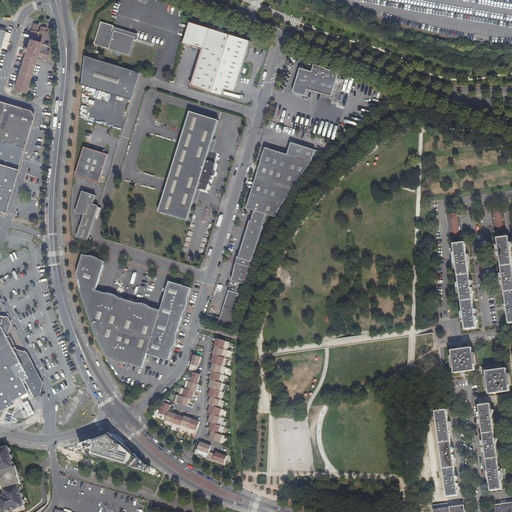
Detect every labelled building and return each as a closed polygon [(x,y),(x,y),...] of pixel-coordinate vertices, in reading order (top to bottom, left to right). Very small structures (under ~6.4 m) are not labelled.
[(115,31),(117,27),(104,23),(97,45),(133,56),(138,38),(115,31)] [(206,51),(194,87),(225,97),(227,91),(238,94),(254,44),(193,24),(187,45),(206,51)] [(19,53),(18,56),(24,58),(14,90),(25,93),(35,61),(40,62),(41,59),(47,61),(50,53),(43,51),(43,49),(47,49),(48,45),(44,44),(47,33),(45,32),(46,29),(42,28),(41,31),(39,31),(38,32),(38,33),(32,32),(29,42),(27,43),(25,50),(23,50),(21,53),(19,53)] [(143,74),(88,57),(85,86),(134,102),(143,74)] [(329,96),(337,73),(313,64),(311,72),(299,68),(291,92),(304,95),(305,89),(329,96)] [(0,213),(4,214),(33,118),(29,111),(0,102),(0,213)] [(209,160),(221,122),(193,113),(187,130),(182,145),(170,182),(160,213),(189,222),(202,183),(211,185),(214,177),(213,176),(214,173),(216,172),(218,163),(209,160)] [(251,221),(249,222),(263,226),(266,214),(275,217),(277,211),(318,151),(291,143),(287,155),(265,148),(246,208),(254,211),(251,221)] [(85,148),(76,176),(100,184),(109,156),(85,148)] [(89,242),(99,207),(93,205),(96,196),(82,193),(76,214),(84,216),(77,238),(89,242)] [(491,232),(505,230),(502,207),(488,208),(491,232)] [(447,238),(448,238),(461,236),(457,213),(444,215),(447,238)] [(236,263),(231,280),(237,282),(240,283),(245,285),(263,226),(249,222),(238,258),(237,257),(235,263),(236,263)] [(506,307),(508,324),(511,323),(511,269),(507,237),(496,238),(498,251),(501,277),(506,307)] [(463,243),(452,244),(464,330),(476,328),(474,315),(469,286),(465,258),(463,243)] [(143,367),(147,354),(147,353),(161,310),(151,307),(150,309),(139,305),(139,303),(117,296),(117,298),(106,295),(107,293),(96,290),(105,261),(94,257),(94,259),(88,257),(89,256),(83,254),(79,269),(80,284),(81,289),(94,324),(108,353),(113,354),(113,359),(115,359),(115,357),(126,360),(125,363),(140,367),(143,367)] [(187,300),(191,288),(170,281),(161,310),(147,353),(169,359),(173,346),(171,346),(174,336),(176,336),(184,310),(182,310),(185,300),(187,300)] [(228,290),(225,299),(239,303),(242,294),(237,293),(238,290),(234,289),(234,291),(228,290)] [(231,326),(239,303),(225,299),(219,318),(206,314),(204,321),(217,325),(218,322),(231,326)] [(41,391),(45,381),(28,353),(18,352),(17,353),(14,350),(14,349),(17,347),(11,336),(8,337),(7,335),(10,324),(7,319),(0,318),(0,411),(3,413),(19,404),(17,401),(32,392),(27,384),(29,382),(36,395),(41,391)] [(214,346),(215,346),(227,350),(230,342),(216,338),(214,346)] [(215,346),(213,354),(226,358),(229,351),(227,350),(215,346)] [(451,367),(452,367),(453,373),(462,372),(475,370),(474,365),(476,365),(474,353),(472,353),(471,348),(450,350),(451,356),(449,356),(451,367)] [(211,362),(213,363),(225,367),(227,359),(226,358),(213,354),(211,362)] [(201,357),(199,357),(194,355),(190,368),(196,369),(197,370),(198,367),(201,357)] [(210,371),(212,371),(224,375),(226,368),(226,367),(225,367),(213,363),(210,371)] [(197,370),(196,369),(190,368),(190,369),(189,371),(193,373),(191,382),(192,382),(198,384),(201,375),(196,373),(197,370)] [(486,389),(487,389),(488,394),(509,391),(509,386),(510,386),(509,374),(507,374),(506,369),(485,372),(486,377),(484,377),(485,383),(486,389)] [(210,379),(211,380),(223,383),(225,375),(224,375),(212,371),(210,379)] [(209,387),(211,388),(222,392),(225,384),(223,383),(211,380),(209,387)] [(187,381),(184,389),(188,390),(195,392),(196,392),(199,384),(198,384),(192,382),(191,382),(187,381)] [(209,396),(211,397),(222,400),(224,392),(222,392),(211,388),(209,396)] [(188,390),(184,389),(181,391),(179,396),(190,399),(192,400),(195,392),(188,390)] [(188,407),(190,399),(179,396),(178,395),(177,395),(174,403),(176,403),(188,407)] [(208,405),(210,405),(222,409),(224,401),(222,400),(211,397),(208,405)] [(169,404),(170,401),(167,400),(163,402),(163,403),(160,413),(167,416),(169,411),(171,407),(171,405),(169,404)] [(487,479),(489,480),(490,490),(501,489),(500,479),(501,479),(501,478),(502,477),(501,468),(500,468),(500,466),(498,465),(495,444),(497,439),(494,438),(491,415),(493,410),(490,409),(490,404),(478,406),(478,409),(477,414),(477,418),(478,423),(481,427),(483,438),(481,442),(482,448),(482,452),(485,455),(487,470),(485,472),(486,475),(487,479)] [(208,413),(211,414),(222,417),(224,409),(222,409),(210,405),(208,413)] [(442,489),(445,488),(446,497),(458,495),(457,491),(459,488),(458,483),(457,477),(455,475),(453,463),(455,460),(454,453),(454,449),(451,446),(449,431),(450,430),(449,426),(449,423),(447,421),(446,410),(434,412),(435,419),(434,419),(434,421),(433,421),(434,426),(435,435),(437,435),(439,449),(438,450),(438,460),(441,460),(443,478),(442,479),(442,489)] [(177,414),(169,411),(167,416),(165,423),(172,426),(177,414)] [(174,427),(180,429),(184,417),(177,414),(172,426),(174,427)] [(222,426),(224,418),(222,417),(211,414),(209,422),(211,423),(214,424),(222,426)] [(192,419),(185,416),(184,417),(180,429),(188,432),(192,419)] [(188,432),(195,434),(196,432),(200,421),(192,419),(188,432)] [(209,431),(212,431),(222,435),(225,427),(222,426),(214,424),(211,423),(209,431)] [(225,436),(222,435),(212,431),(209,439),(223,444),(225,436)] [(103,436),(77,450),(139,469),(119,440),(103,436)] [(206,459),(210,461),(213,453),(209,452),(212,446),(201,442),(198,450),(208,453),(206,459)] [(8,447),(2,448),(1,447),(0,447),(0,472),(5,492),(3,496),(0,497),(0,498),(4,511),(10,509),(11,511),(18,509),(18,507),(24,505),(19,485),(20,484),(16,467),(14,467),(8,447)] [(216,454),(213,453),(210,461),(213,462),(214,460),(224,464),(227,456),(217,452),(216,454)] [(464,511),(464,505),(463,501),(432,505),(432,511),(464,511)] [(511,511),(511,502),(494,505),(495,511),(511,511)]
